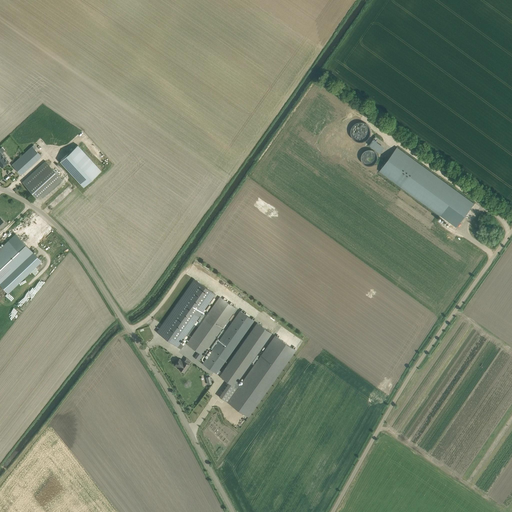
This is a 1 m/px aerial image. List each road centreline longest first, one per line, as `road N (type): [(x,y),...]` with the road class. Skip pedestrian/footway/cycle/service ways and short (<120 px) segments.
road 1 (unclassified): [(231,511),(68,238),(0,190)]
road 2 (unclassified): [(331,511),(404,381),(511,225)]
road 3 (unknown): [(129,333),(189,271),(284,334)]
